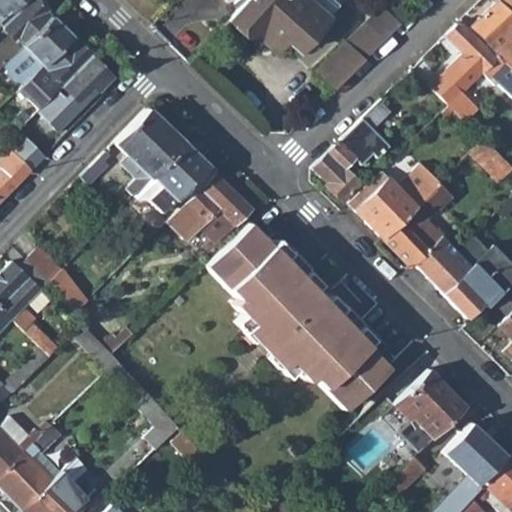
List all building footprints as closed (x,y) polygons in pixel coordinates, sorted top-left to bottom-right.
[(0,0),(0,25),(29,0),(0,0)] [(0,66),(50,21),(45,16),(47,14),(32,0),(29,0),(0,25),(0,66)] [(245,0),(243,3),(229,18),(253,43),(259,38),(273,52),(284,41),(296,52),(327,19),(307,0),(245,0)] [(337,0),(307,0),(327,19),(341,3),(337,0)] [(511,0),(498,0),(497,1),(511,17),(511,0)] [(511,17),(497,1),(471,24),(496,52),(495,53),(508,66),(511,70),(511,52),(504,45),(506,42),(509,45),(511,43),(511,17)] [(387,2),(366,22),(383,40),(404,19),(387,2)] [(443,36),(493,85),(495,83),(511,100),(511,70),(508,66),(506,68),(459,20),(443,36)] [(34,76),(70,41),(50,21),(0,66),(0,71),(3,74),(3,78),(10,85),(16,84),(20,88),(34,76)] [(316,68),(334,86),(383,40),(366,22),(347,42),(345,40),(316,68)] [(90,60),(92,59),(77,44),(75,45),(70,41),(34,76),(20,88),(19,89),(39,110),(90,60)] [(57,135),(111,81),(90,60),(39,110),(35,114),(57,135)] [(459,95),(435,71),(423,82),(446,105),(447,107),(459,95)] [(356,184),(341,167),(351,157),(344,150),(356,138),(368,151),(373,156),(385,144),(369,128),(388,110),(378,100),(310,166),(325,182),(323,184),(339,200),(356,184)] [(179,143),(145,109),(110,144),(138,173),(126,186),(128,188),(123,193),(127,197),(128,195),(179,143)] [(11,153),(0,163),(0,170),(16,187),(44,159),(16,132),(3,145),(11,153)] [(368,151),(356,138),(344,150),(351,157),(356,162),(368,151)] [(466,154),(494,184),(508,170),(479,140),(466,154)] [(128,195),(134,201),(143,199),(156,213),(201,166),(179,143),(128,195)] [(101,169),(94,161),(86,169),(93,177),(101,169)] [(397,188),(386,177),(354,208),(381,237),(413,205),(437,182),(421,165),(397,188)] [(244,207),(209,173),(168,217),(164,220),(183,238),(200,221),(206,213),(212,207),(220,215),(229,223),(244,207)] [(431,238),(414,221),(421,214),(435,200),(440,205),(455,191),(441,177),(437,182),(413,205),(381,237),(405,262),(431,238)] [(0,202),(12,191),(0,179),(0,202)] [(220,215),(212,207),(206,213),(214,221),(220,215)] [(421,214),(414,221),(431,238),(438,231),(421,214)] [(237,328),(271,362),(275,366),(282,361),(292,370),(301,380),(306,376),(338,409),(382,367),(360,344),(366,339),(323,294),(318,300),(307,289),(312,284),(270,239),(264,244),(244,223),(199,265),(230,297),(225,302),(244,322),(237,328)] [(412,264),(427,279),(455,252),(440,237),(412,264)] [(24,260),(44,282),(56,271),(35,248),(24,260)] [(455,252),(427,279),(437,288),(441,293),(468,266),(455,252)] [(468,266),(441,293),(465,319),(481,303),(484,307),(503,290),(511,280),(511,276),(501,265),(497,269),(482,253),(468,266)] [(11,262),(0,272),(0,310),(9,320),(22,333),(31,324),(34,322),(22,309),(31,300),(26,295),(34,286),(16,267),(11,262)] [(16,267),(34,286),(38,282),(20,264),(16,267)] [(76,292),(56,271),(44,282),(64,303),(76,292)] [(511,289),(498,304),(507,314),(511,309),(511,289)] [(511,360),(511,309),(507,314),(497,324),(511,339),(511,340),(502,351),(511,360)] [(0,329),(9,320),(0,310),(0,329)] [(46,359),(56,349),(31,324),(22,333),(39,352),(46,359)] [(115,325),(103,337),(113,347),(125,335),(115,325)] [(68,338),(93,364),(104,353),(79,326),(68,338)] [(39,352),(5,384),(8,388),(5,392),(8,396),(46,359),(39,352)] [(105,354),(104,353),(93,364),(104,376),(106,374),(115,365),(105,354)] [(106,374),(134,403),(143,394),(115,365),(106,374)] [(458,406),(424,371),(389,405),(423,441),(458,406)] [(0,403),(8,396),(5,392),(0,387),(0,403)] [(163,438),(174,427),(143,394),(134,403),(132,404),(152,426),(141,437),(152,449),(163,438)] [(23,442),(5,423),(0,427),(0,430),(17,448),(23,442)] [(471,484),(499,455),(467,423),(439,453),(471,484)] [(41,436),(0,475),(0,487),(22,510),(61,473),(43,455),(62,435),(53,425),(41,436)] [(0,430),(0,475),(41,436),(35,431),(23,442),(17,448),(0,430)] [(209,464),(200,455),(178,431),(167,442),(198,475),(202,472),(209,464)] [(482,498),(489,491),(507,508),(510,511),(511,509),(511,458),(507,454),(467,497),(466,499),(474,506),(482,498)] [(408,455),(385,478),(397,489),(420,467),(408,455)] [(22,510),(23,511),(75,511),(87,501),(70,481),(80,471),(72,462),(61,473),(22,510)] [(202,472),(229,501),(237,493),(209,464),(202,472)] [(467,497),(460,490),(451,500),(458,507),(466,499),(467,497)] [(507,508),(489,491),(482,498),(495,511),(502,511),(503,511),(507,508)] [(228,502),(237,511),(254,511),(237,493),(229,501),(228,502)] [(289,511),(273,495),(255,511),(289,511)] [(473,511),(476,509),(474,506),(466,499),(458,507),(455,511),(453,511),(473,511)] [(453,511),(455,511),(443,500),(431,511),(453,511)]
